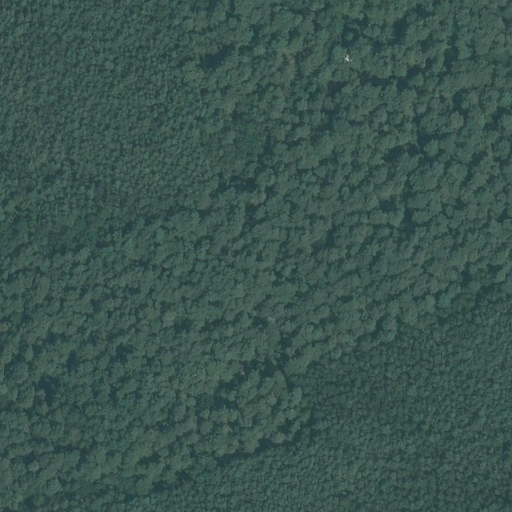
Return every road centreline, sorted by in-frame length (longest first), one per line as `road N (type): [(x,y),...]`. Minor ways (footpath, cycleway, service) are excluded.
road 1 (track): [(251,379),(115,448),(24,465),(0,448)]
road 2 (track): [(511,299),(323,366),(251,379)]
